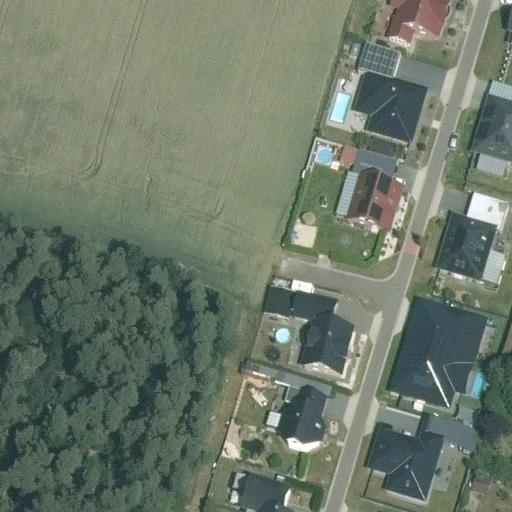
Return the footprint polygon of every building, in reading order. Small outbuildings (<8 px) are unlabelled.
[(456,0),(398,0),(396,8),(401,10),(392,40),(415,46),(419,31),(445,40),(456,0)] [(434,90),(372,72),(360,112),(376,117),(371,132),(417,145),(434,90)] [(511,102),(494,96),(477,153),(511,162),(511,102)] [(408,187),(364,174),(351,221),(395,233),(408,187)] [(503,228),(457,214),(441,270),(487,284),(503,228)] [(492,320),(423,299),(396,392),(456,411),(462,393),(473,397),(492,320)] [(360,328),(321,319),(307,368),(348,378),(360,328)] [(332,429),(326,411),(304,405),(288,415),(284,430),(294,447),(312,453),(329,443),(332,429)] [(424,441),(385,428),(373,469),(396,477),(391,493),(431,505),(450,443),(426,435),(424,441)]
